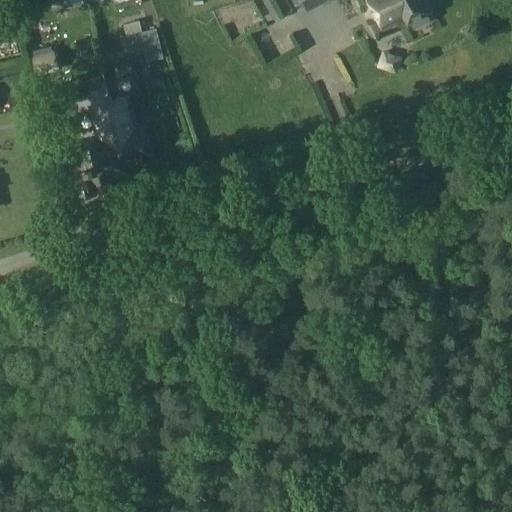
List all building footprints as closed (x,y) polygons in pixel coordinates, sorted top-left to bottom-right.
[(367,0),(382,27),(403,15),(394,0),(367,0)] [(394,0),(403,15),(407,23),(410,22),(413,28),(429,20),(425,13),(428,12),(422,0),(394,0)] [(225,100),(297,65),(279,28),(207,63),(225,100)] [(146,49),(162,46),(158,30),(126,37),(130,53),(146,49)] [(52,47),(28,54),(34,77),(58,70),(52,47)] [(402,58),(383,51),(376,67),(396,74),(402,58)] [(109,101),(124,163),(151,156),(144,128),(137,130),(129,97),(109,101)] [(96,169),(124,163),(109,101),(90,106),(98,139),(90,141),(96,169)] [(37,109),(19,113),(24,139),(43,135),(37,109)]
